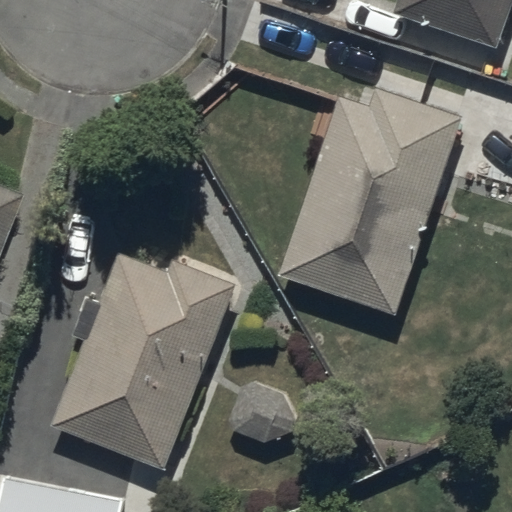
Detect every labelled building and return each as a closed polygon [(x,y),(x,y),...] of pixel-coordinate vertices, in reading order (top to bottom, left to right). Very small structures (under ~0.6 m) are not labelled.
[(511,19),(511,0),(401,0),(507,35),(511,19)] [(449,113),(327,77),(273,260),(395,296),(449,113)] [(0,195),(9,170),(0,166),(0,195)] [(122,234),(54,412),(160,452),(228,275),(122,234)] [(125,511),(126,506),(5,480),(0,504),(0,511),(125,511)]
